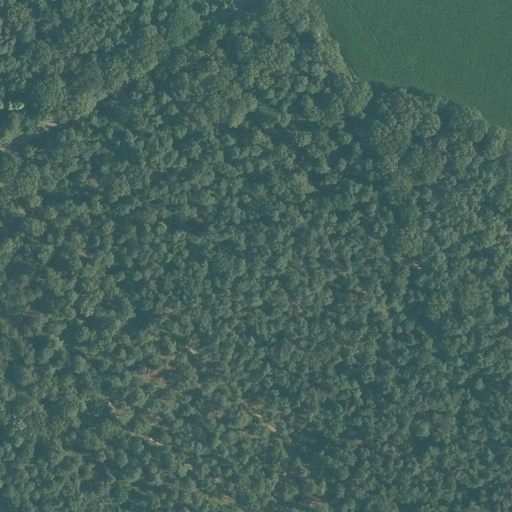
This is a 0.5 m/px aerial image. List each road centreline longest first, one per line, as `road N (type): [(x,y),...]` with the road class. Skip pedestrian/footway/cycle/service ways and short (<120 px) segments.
road 1 (track): [(284,0),(332,56),(359,107),(435,310)]
road 2 (tertiary): [(241,0),(0,145)]
